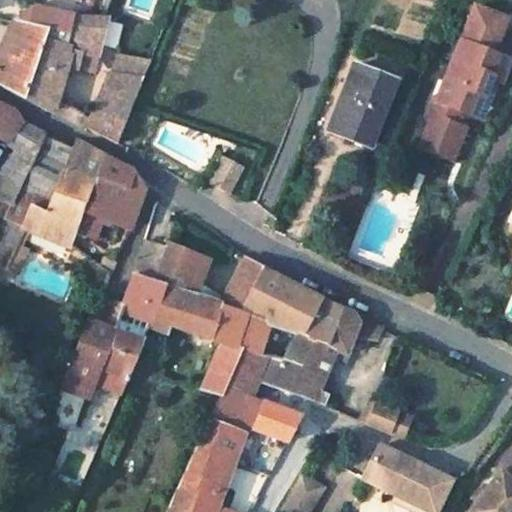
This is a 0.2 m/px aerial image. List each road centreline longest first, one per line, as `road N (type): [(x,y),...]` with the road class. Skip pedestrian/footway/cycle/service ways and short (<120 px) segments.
road 1 (residential): [(0,99),(337,292),(511,371)]
road 2 (unknown): [(511,400),(480,450),(464,460),(438,460),(323,418)]
